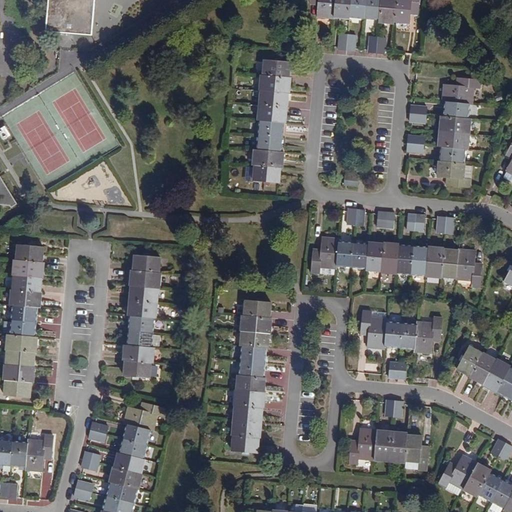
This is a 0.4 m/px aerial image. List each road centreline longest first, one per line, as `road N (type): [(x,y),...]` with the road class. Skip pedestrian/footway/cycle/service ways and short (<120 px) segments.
road 1 (residential): [(395,202),(405,69),(323,61),(314,194)]
road 2 (residential): [(336,379),(347,304),(303,301),(284,459),(324,464)]
road 3 (residential): [(82,408),(63,400),(79,243),(105,246)]
road 4 (residential): [(511,431),(469,408),(336,379)]
road 5 (residential): [(105,246),(82,408)]
road 6 (residential): [(511,222),(488,209),(395,202)]
